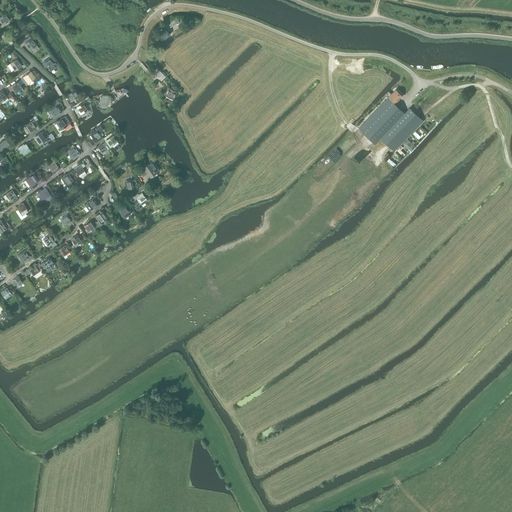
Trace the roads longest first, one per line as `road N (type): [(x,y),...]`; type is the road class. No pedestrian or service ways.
road 1 (unclassified): [(426,83),(390,59),(332,52),(185,5),(147,21),(125,66),(94,73),(33,0)]
road 2 (track): [(255,511),(172,364),(42,444),(30,442),(0,406)]
road 3 (track): [(511,377),(437,456),(306,511)]
road 4 (unclassified): [(511,39),(431,36),(292,0)]
road 5 (track): [(426,83),(481,87),(511,167)]
road 6 (track): [(332,52),(331,85),(342,115),(384,155)]
